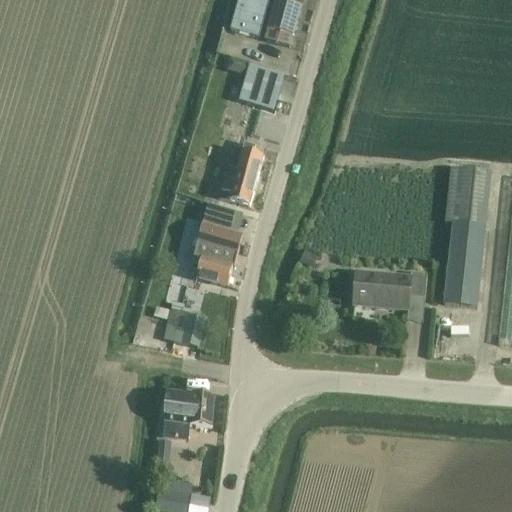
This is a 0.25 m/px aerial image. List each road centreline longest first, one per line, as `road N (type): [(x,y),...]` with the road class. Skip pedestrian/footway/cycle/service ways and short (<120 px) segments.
road 1 (residential): [(261,402),(240,350),(247,280),(326,0)]
road 2 (unclassified): [(511,399),(310,383),(261,402)]
road 3 (track): [(101,360),(244,370)]
